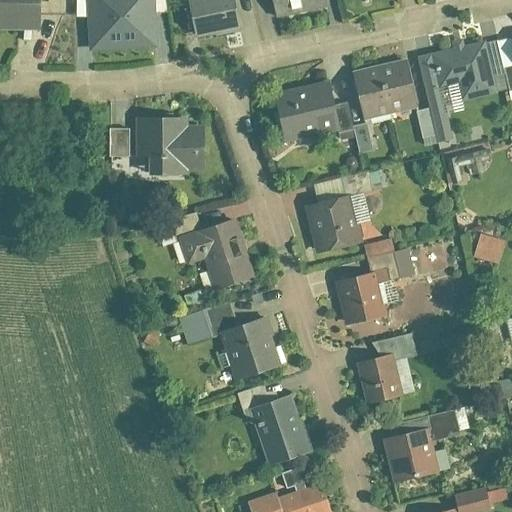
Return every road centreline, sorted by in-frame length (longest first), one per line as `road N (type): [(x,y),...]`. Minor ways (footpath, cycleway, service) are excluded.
road 1 (residential): [(219,69),(256,132),(377,511)]
road 2 (residential): [(219,69),(481,0)]
road 3 (residential): [(0,83),(219,69)]
